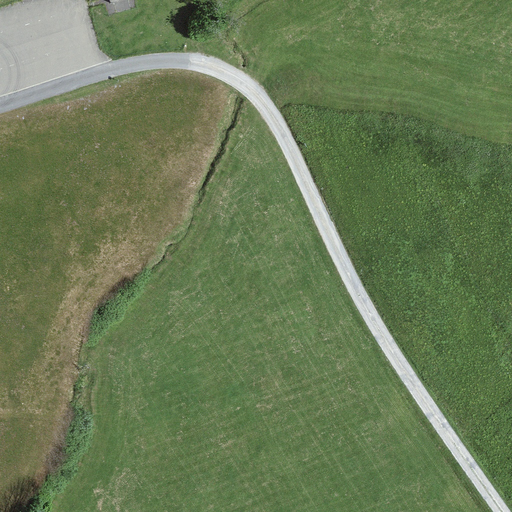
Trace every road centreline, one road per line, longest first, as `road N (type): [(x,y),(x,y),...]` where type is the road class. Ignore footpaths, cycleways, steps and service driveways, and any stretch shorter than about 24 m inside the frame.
road 1 (track): [(502,511),(365,308),(286,142),(241,81)]
road 2 (unclassified): [(241,81),(196,62),(139,62),(0,104)]
